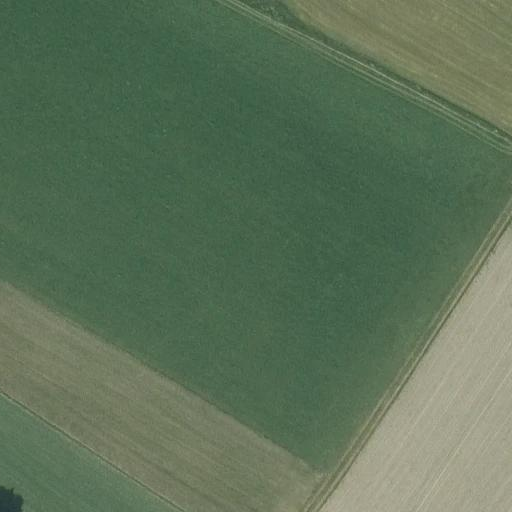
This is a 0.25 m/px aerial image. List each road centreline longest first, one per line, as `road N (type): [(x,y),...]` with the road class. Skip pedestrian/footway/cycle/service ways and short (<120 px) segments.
road 1 (track): [(309,511),(511,205)]
road 2 (track): [(236,0),(511,144)]
